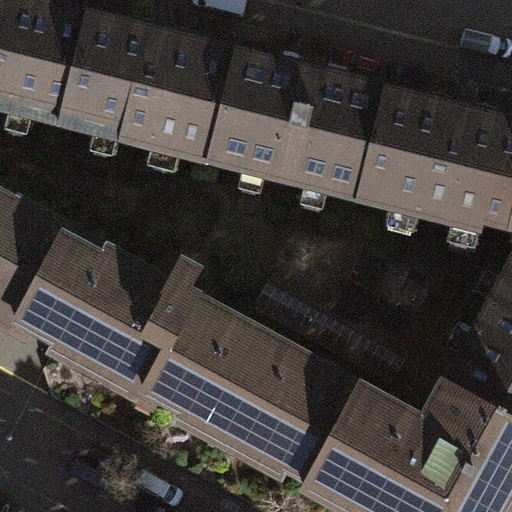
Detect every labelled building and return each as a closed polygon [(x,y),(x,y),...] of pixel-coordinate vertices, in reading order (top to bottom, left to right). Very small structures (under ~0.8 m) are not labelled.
[(0,0),(0,107),(64,124),(92,14),(31,0),(0,0)] [(211,161),(240,49),(92,14),(64,124),(211,161)] [(357,197),(386,86),(240,49),(211,161),(357,197)] [(511,117),(386,86),(357,197),(481,228),(484,219),(509,226),(511,212),(511,117)] [(0,200),(0,318),(357,511),(511,511),(511,414),(448,380),(422,428),(185,299),(202,269),(182,258),(165,290),(0,200)] [(511,261),(448,380),(511,414),(511,261)]
